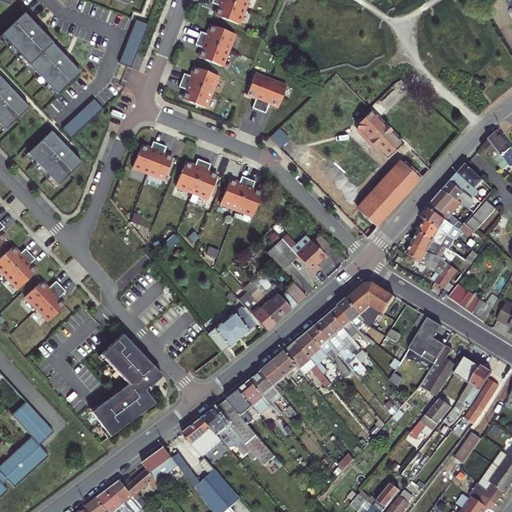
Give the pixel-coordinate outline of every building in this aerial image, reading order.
[(249,8),(227,0),(216,0),(215,3),(222,6),(220,11),(219,16),(243,24),(249,8)] [(24,14),(1,36),(57,95),(81,73),(24,14)] [(148,25),(136,20),(121,57),(119,63),(131,68),(133,62),(148,25)] [(225,67),(238,35),(214,25),(212,32),(211,35),(204,32),(199,46),(205,48),(204,53),(202,58),(225,67)] [(57,95),(1,36),(0,36),(0,40),(55,98),(57,95)] [(185,100),(209,109),(222,77),(198,67),(196,74),(194,77),(187,74),(182,88),(189,90),(187,96),(185,100)] [(259,73),(250,95),(254,97),(259,99),(256,108),(269,113),(273,104),(277,106),(282,107),(290,86),(259,73)] [(0,76),(0,124),(6,131),(30,108),(0,76)] [(78,114),(62,129),(71,138),(87,124),(92,119),(97,114),(103,109),(94,99),(89,104),(83,109),(78,114)] [(407,144),(375,111),(360,123),(360,129),(390,160),(407,144)] [(292,138),(282,128),(272,138),(283,148),(292,138)] [(495,135),(491,139),(499,148),(494,153),(495,155),(501,162),(504,159),(507,162),(508,161),(511,165),(511,145),(501,132),(500,130),(497,132),(495,135)] [(52,131),(28,154),(59,186),(82,163),(52,131)] [(499,148),(491,139),(486,144),(494,153),(499,148)] [(135,167),(168,180),(176,158),(171,156),(167,154),(170,147),(157,142),(154,149),(149,147),(144,145),(135,167)] [(28,154),(25,157),(56,189),(59,186),(28,154)] [(194,165),(188,163),(179,186),(212,199),(221,176),(216,173),(211,172),(214,165),(201,159),(198,166),(194,165)] [(361,213),(379,229),(422,180),(403,164),(361,213)] [(462,172),(456,179),(472,195),(478,188),(481,192),(478,196),(485,202),(496,189),(485,178),(469,164),(466,168),(462,172)] [(233,180),(223,203),(256,216),(265,193),(260,191),(256,189),(258,182),(245,177),(242,184),(237,182),(233,180)] [(468,193),(454,181),(451,185),(446,190),(462,202),(468,193)] [(451,221),(456,215),(465,204),(462,202),(446,190),(439,199),(431,208),(451,221)] [(478,196),(475,199),(471,205),(476,208),(474,210),(477,213),(485,202),(478,196)] [(467,225),(476,232),(497,209),(488,202),(468,224),(467,225)] [(430,221),(442,230),(445,226),(459,235),(463,230),(451,221),(431,208),(427,212),(423,217),(430,221)] [(474,210),(472,209),(466,217),(471,220),(477,213),(474,210)] [(468,224),(456,215),(451,221),(463,230),(467,225),(468,224)] [(442,230),(430,221),(427,227),(424,233),(443,245),(449,235),(442,230)] [(433,254),(436,256),(443,245),(424,233),(421,238),(417,244),(433,254)] [(467,233),(460,242),(466,246),(472,237),(467,233)] [(310,234),(293,248),(300,255),(315,274),(321,269),(318,265),(322,262),(328,257),(324,252),(315,241),(310,234)] [(324,234),(315,241),(324,252),(332,245),(324,234)] [(270,250),(284,269),(292,262),(300,255),(293,248),(285,238),(270,250)] [(460,242),(453,252),(459,256),(466,246),(460,242)] [(439,283),(446,289),(460,272),(452,266),(448,271),(440,265),(435,262),(439,257),(436,256),(433,254),(417,244),(415,248),(413,251),(411,254),(443,277),(439,283)] [(0,260),(0,271),(18,290),(35,274),(32,271),(28,267),(35,260),(26,250),(18,257),(15,253),(12,249),(0,260)] [(467,262),(473,266),(482,256),(474,251),(467,262)] [(459,256),(453,252),(447,260),(446,261),(452,266),(460,272),(467,262),(459,256)] [(440,265),(444,259),(439,257),(435,262),(440,265)] [(460,272),(446,289),(451,293),(455,287),(465,275),(460,272)] [(42,282),(25,298),(49,322),(65,307),(62,302),(59,299),(66,292),(56,282),(49,289),(46,286),(42,282)] [(383,315),(395,295),(375,283),(364,284),(353,293),(346,299),(360,314),(370,306),(383,315)] [(283,296),(273,284),(266,290),(261,284),(258,287),(264,293),(283,316),(292,309),(298,304),(289,292),(283,296)] [(449,298),(462,306),(472,295),(459,286),(449,298)] [(249,293),(246,289),(241,293),(250,303),(245,307),(260,324),(266,330),(270,327),(275,323),(261,306),(249,293)] [(293,289),(289,292),(298,304),(302,301),(293,289)] [(266,302),(261,306),(275,323),(279,320),(283,316),(264,293),(261,296),(266,302)] [(462,306),(474,314),(483,302),(472,295),(462,306)] [(342,302),(338,305),(356,326),(358,324),(354,319),(357,317),(362,322),(363,320),(364,318),(360,314),(346,299),(342,302)] [(474,314),(487,322),(495,309),(483,302),(474,314)] [(356,326),(338,305),(335,308),(331,311),(345,327),(350,323),(354,327),(356,326)] [(511,327),(511,305),(502,321),(511,327)] [(245,307),(243,308),(257,326),(260,324),(245,307)] [(209,335),(223,353),(239,341),(257,326),(243,308),(209,335)] [(345,327),(331,311),(327,315),(323,318),(341,339),(343,337),(339,332),(345,327)] [(416,326),(424,313),(421,312),(413,325),(416,326)] [(426,315),(424,313),(416,326),(421,329),(429,316),(426,315)] [(421,329),(410,348),(423,357),(424,356),(435,363),(438,358),(445,347),(446,345),(435,338),(442,325),(437,322),(434,320),(429,316),(421,329)] [(363,323),(376,331),(380,325),(365,317),(364,318),(363,320),(362,322),(363,323)] [(338,340),(341,339),(323,318),(320,321),(316,324),(329,340),(334,335),(338,340)] [(350,323),(345,327),(349,332),(354,327),(350,323)] [(329,340),(316,324),(311,328),(309,330),(307,331),(322,349),(326,353),(329,350),(324,344),(329,340)] [(339,332),(343,337),(349,332),(345,327),(339,332)] [(295,341),(312,361),(315,358),(313,356),(322,349),(307,331),(302,336),(295,341)] [(158,371),(123,334),(101,355),(128,384),(92,412),(111,437),(155,403),(146,390),(150,387),(150,388),(156,382),(163,376),(158,371)] [(334,335),(329,340),(333,345),(338,340),(334,335)] [(290,346),(284,351),(297,367),(298,368),(308,361),(309,362),(312,361),(295,341),(290,346)] [(452,351),(445,347),(438,358),(441,360),(423,389),(434,396),(453,367),(449,365),(445,362),(452,351)] [(401,362),(406,354),(401,350),(396,358),(401,362)] [(272,360),(285,376),(288,379),(290,377),(288,374),(297,367),(284,351),(278,355),(272,360)] [(333,351),(328,355),(346,377),(351,373),(333,351)] [(474,359),(467,355),(455,373),(467,381),(470,383),(480,366),(478,364),(479,362),(474,359)] [(260,370),(274,386),(280,394),(283,391),(277,383),(285,376),(272,360),(266,365),(260,370)] [(470,383),(469,383),(474,386),(464,401),(470,405),(488,377),(491,374),(492,371),(487,368),(481,364),(480,366),(470,383)] [(255,375),(249,380),(262,395),(274,386),(260,370),(255,375)] [(490,379),(468,414),(477,420),(499,385),(494,381),(490,379)] [(245,383),(238,389),(252,406),(259,415),(270,405),(262,395),(249,380),(245,383)] [(474,386),(469,383),(460,398),(464,401),(474,386)] [(249,424),(254,419),(247,411),(252,406),(238,389),(233,394),(226,399),(249,424)] [(452,405),(442,397),(414,431),(420,436),(426,430),(430,433),(452,405)] [(204,416),(218,433),(224,428),(241,447),(246,442),(265,462),(275,454),(271,449),(249,424),(226,399),(218,406),(215,408),(204,416)] [(40,445),(54,432),(27,402),(12,416),(32,437),(0,465),(0,472),(0,473),(0,498),(9,490),(3,484),(8,480),(15,488),(49,456),(40,445)] [(292,418),(297,413),(289,405),(284,409),(292,418)] [(194,423),(184,431),(194,443),(205,434),(210,441),(221,454),(230,446),(218,433),(204,416),(194,423)] [(461,462),(471,448),(479,437),(475,434),(471,431),(470,432),(453,456),(458,459),(461,462)] [(199,450),(210,441),(205,434),(194,443),(199,450)] [(148,468),(158,480),(164,475),(157,467),(165,460),(173,469),(178,464),(173,457),(165,446),(154,454),(143,462),(148,468)] [(496,467),(511,478),(511,458),(506,454),(500,450),(490,463),(496,467)] [(179,453),(173,457),(178,464),(193,485),(200,481),(179,453)] [(204,479),(194,487),(212,511),(222,511),(239,498),(205,457),(200,461),(210,473),(204,479)] [(496,467),(490,463),(477,482),(478,483),(485,488),(489,483),(487,481),(496,467)] [(511,480),(511,478),(496,467),(487,481),(489,483),(485,488),(497,497),(502,491),(504,492),(507,488),(511,480)] [(137,477),(126,485),(134,494),(150,481),(153,484),(158,480),(148,468),(137,477)] [(114,483),(107,489),(113,497),(119,493),(126,502),(134,494),(126,485),(121,479),(114,483)] [(481,494),(485,488),(478,483),(476,481),(467,493),(470,495),(460,509),(465,511),(482,511),(483,511),(486,507),(489,508),(493,503),(481,494)] [(347,506),(354,511),(379,511),(399,490),(390,482),(384,489),(374,501),(372,503),(358,492),(347,506)] [(318,485),(310,492),(316,499),(324,492),(318,485)] [(497,497),(485,488),(481,494),(493,503),(497,497)] [(97,496),(109,511),(126,511),(124,510),(121,506),(126,502),(119,493),(113,497),(107,489),(101,493),(97,496)] [(360,490),(358,492),(372,503),(374,501),(360,490)] [(412,498),(403,491),(386,511),(401,511),(403,510),(405,507),(412,498)] [(109,511),(97,496),(78,511),(76,511),(109,511)]
